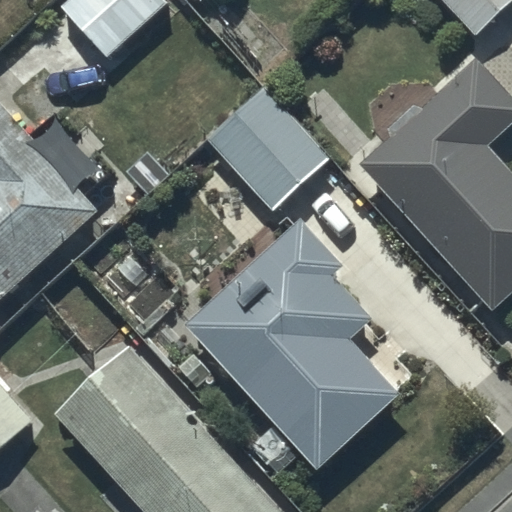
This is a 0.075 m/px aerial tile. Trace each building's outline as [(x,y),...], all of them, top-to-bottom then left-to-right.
[(65,0),(63,2),(108,53),(168,0),(65,0)] [(509,0),(449,0),(478,30),(509,0)] [(511,82),(482,49),(363,156),(497,304),(511,290),(511,156),(494,136),(511,119),(511,82)] [(266,83),(210,133),(230,155),(199,183),(225,212),(256,184),(275,205),(331,155),(266,83)] [(0,94),(0,295),(100,203),(0,94)] [(304,213),(190,319),(277,418),(254,443),(270,462),(297,438),(319,462),(402,387),(351,330),(373,311),(334,268),(345,259),(304,213)] [(289,511),(135,339),(60,406),(154,511),(289,511)] [(0,372),(0,444),(36,412),(0,372)]
